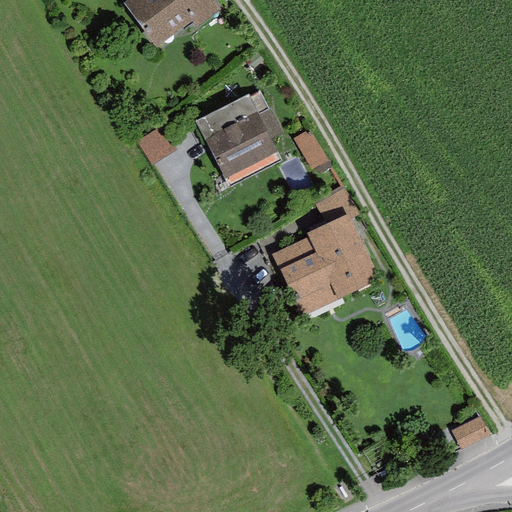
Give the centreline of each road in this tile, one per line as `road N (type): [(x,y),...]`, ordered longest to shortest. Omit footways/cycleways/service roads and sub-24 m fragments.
road 1 (track): [(238,0),(511,442)]
road 2 (track): [(171,172),(383,511)]
